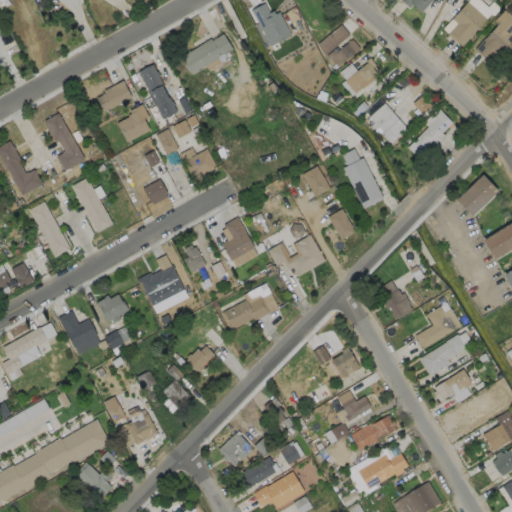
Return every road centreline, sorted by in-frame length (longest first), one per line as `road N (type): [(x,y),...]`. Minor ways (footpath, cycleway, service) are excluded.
road 1 (residential): [(129,511),(511,95)]
road 2 (residential): [(479,511),(349,277)]
road 3 (residential): [(220,202),(0,321)]
road 4 (tertiary): [(511,155),(489,117),(345,0)]
road 5 (residential): [(198,0),(0,107)]
